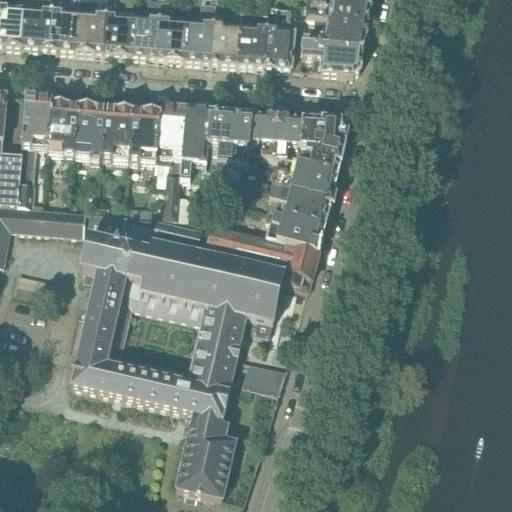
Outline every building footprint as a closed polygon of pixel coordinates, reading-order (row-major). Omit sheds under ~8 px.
[(0,0),(0,53),(22,55),(26,0),(0,0)] [(26,0),(22,55),(48,58),(53,0),(26,0)] [(53,0),(48,58),(75,60),(79,14),(80,0),(53,0)] [(80,0),(79,14),(75,60),(102,62),(107,2),(103,2),(83,0),(80,0)] [(107,0),(107,2),(102,62),(129,64),(132,26),(132,17),(119,16),(120,3),(111,2),(111,0),(107,0)] [(132,26),(129,64),(156,66),(161,0),(157,0),(157,6),(148,5),(146,23),(148,23),(147,28),(132,26)] [(161,0),(156,66),(183,69),(187,22),(173,21),(174,7),(165,7),(165,0),(161,0)] [(307,11),(306,25),(314,26),(326,27),(367,30),(371,3),(333,0),(318,0),(318,12),(307,11)] [(187,22),(183,69),(209,71),(214,18),(215,3),(211,3),(210,10),(201,10),(200,23),(187,22)] [(266,32),(263,75),(291,77),(291,76),(292,54),(293,50),(293,46),(294,40),(294,30),(295,24),(295,23),(294,23),(295,16),(276,14),(274,33),(266,32)] [(214,18),(209,71),(236,73),(241,21),(218,19),(214,18)] [(241,21),(236,73),(263,75),(266,32),(267,23),(241,21)] [(293,46),(293,50),(363,56),(367,30),(326,27),(314,26),(313,38),(304,38),(303,41),(303,47),(293,46)] [(293,50),(292,54),(301,55),(300,65),(312,66),(311,78),(318,78),(318,80),(353,83),(359,78),(363,56),(293,50)] [(19,185),(16,214),(32,215),(34,191),(33,190),(36,153),(47,154),(51,106),(25,104),(23,132),(21,163),(19,185)] [(47,159),(73,161),(77,113),(68,112),(68,107),(51,106),(47,154),(47,159)] [(101,164),(105,115),(95,114),(96,110),(78,108),(77,113),(73,161),(101,164)] [(101,164),(129,167),(133,117),(133,113),(115,111),(115,116),(105,115),(101,164)] [(156,169),(161,115),(142,114),(142,118),(133,117),(129,167),(156,169)] [(156,169),(155,181),(167,182),(164,224),(177,225),(179,202),(180,188),(186,117),(161,115),(156,169)] [(204,190),(205,175),(210,119),(186,117),(180,188),(204,190)] [(223,181),(227,120),(210,119),(205,175),(216,176),(215,189),(221,190),(222,181),(223,181)] [(239,185),(241,170),(246,170),(247,164),(251,122),(227,120),(223,181),(223,184),(234,184),(239,185)] [(247,164),(272,166),(275,124),(251,122),(247,164)] [(299,155),(302,126),(275,124),(272,166),(277,167),(285,167),(286,158),(288,158),(288,154),(296,154),(299,155)] [(344,129),(302,126),(299,155),(296,154),(295,170),(338,180),(348,135),(344,129)] [(9,171),(0,170),(0,173),(0,212),(16,214),(19,185),(21,163),(10,162),(9,171)] [(274,177),(271,191),(332,205),(338,180),(295,170),(285,167),(277,167),(275,178),(274,177)] [(72,176),(69,218),(85,219),(78,203),(83,193),(75,176),(72,176)] [(278,207),(275,219),(325,233),(329,216),(332,205),(271,191),(268,204),(278,207)] [(126,223),(32,215),(16,214),(0,212),(0,274),(3,275),(10,238),(82,244),(82,242),(115,245),(122,246),(125,228),(126,223)] [(265,245),(318,259),(325,233),(275,219),(267,217),(265,227),(270,229),(265,245)] [(121,303),(244,330),(245,325),(256,327),(253,341),(268,344),(271,332),(272,332),(281,290),(283,282),(260,277),(261,273),(198,258),(202,237),(195,236),(157,228),(155,234),(125,228),(122,246),(115,245),(113,252),(87,246),(80,280),(84,281),(82,289),(93,291),(89,310),(118,316),(121,303)] [(308,297),(318,259),(265,245),(204,229),(203,234),(195,233),(195,236),(202,237),(198,258),(261,273),(260,277),(283,282),(281,290),(308,297)] [(235,449),(224,446),(227,431),(222,429),(236,366),(244,330),(121,303),(118,316),(89,310),(85,324),(76,322),(69,356),(75,357),(76,353),(79,353),(70,396),(111,405),(111,408),(119,410),(120,407),(191,423),(175,496),(185,498),(184,503),(199,506),(200,502),(222,507),(235,449)] [(268,400),(277,403),(284,377),(249,368),(242,394),(268,400)]
